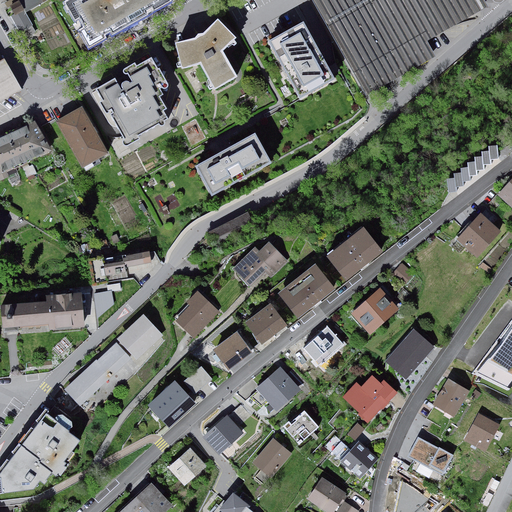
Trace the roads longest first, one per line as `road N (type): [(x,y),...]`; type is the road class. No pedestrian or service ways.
road 1 (residential): [(47,388),(204,232),(332,159),(497,16)]
road 2 (residential): [(87,511),(511,164)]
road 3 (residential): [(511,271),(419,402),(387,463),(377,511)]
road 4 (residential): [(41,100),(200,10)]
